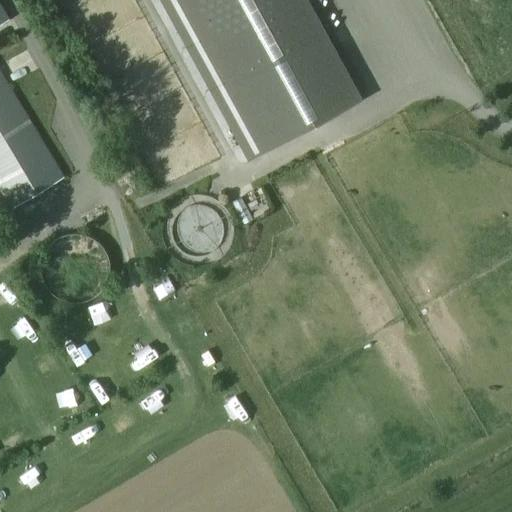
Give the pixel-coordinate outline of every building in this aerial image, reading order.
[(306,0),(159,0),(248,162),(361,100),(306,0)] [(0,189),(13,210),(64,179),(0,72),(0,26),(10,21),(0,4),(0,189)] [(169,227),(202,266),(233,239),(200,200),(169,227)] [(41,265),(40,268),(41,271),(41,274),(41,277),(42,280),(43,283),(45,285),(46,288),(48,290),(50,293),(52,295),(55,297),(57,298),(60,300),(63,301),(65,302),(68,303),(71,303),(74,303),(77,303),(80,303),(83,302),(86,302),(89,300),(92,299),(94,298),(97,296),(99,294),(101,292),(103,289),(105,287),(106,284),(107,281),(108,279),(109,276),(110,273),(110,270),(110,267),(109,264),(109,261),(108,258),(107,255),(106,252),(104,250),(102,247),(100,245),(98,243),(96,241),(93,239),(91,238),(88,236),(85,235),(82,235),(79,234),(76,234),(73,234),(70,234),(67,235),(64,236),(61,237),(59,238),(56,240),(54,242),(51,244),(49,246),(47,248),(46,251),(44,253),(43,256),(42,259),(41,262),(41,265)] [(144,347),(127,361),(138,375),(155,362),(144,347)] [(60,406),(72,399),(64,385),(52,392),(60,406)] [(76,454),(92,448),(86,431),(69,438),(76,454)] [(19,491),(33,484),(26,468),(11,474),(19,491)]
